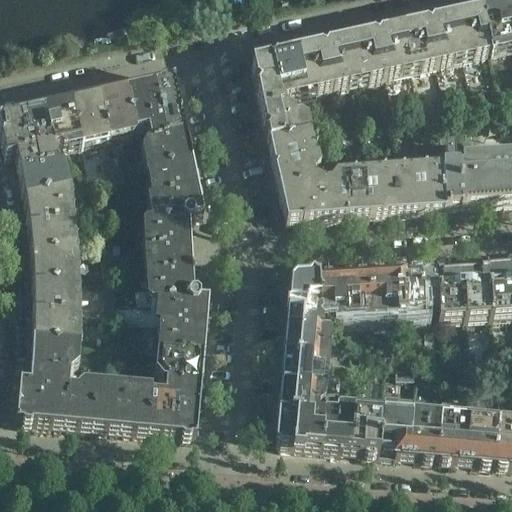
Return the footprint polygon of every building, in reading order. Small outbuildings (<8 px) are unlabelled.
[(511,56),(511,51),(504,16),(479,21),(479,22),(488,61),(511,56)] [(488,62),(488,61),(479,22),(452,27),(460,64),(470,62),(471,65),(488,62)] [(460,64),(452,27),(426,33),(435,74),(451,70),(450,66),(460,64)] [(435,74),(426,33),(402,39),(409,75),(419,73),(420,77),(435,74)] [(409,75),(402,39),(374,45),(383,85),(399,82),(398,78),(409,75)] [(383,85),(374,45),(348,50),(356,87),(367,85),(368,89),(383,85)] [(356,87),(348,50),(321,56),(330,97),(347,93),(346,89),(356,87)] [(330,97),(321,56),(296,62),(304,98),(314,96),(315,100),(330,97)] [(304,98),(296,62),(270,67),(278,107),(283,106),(295,104),(294,101),(304,98)] [(278,107),(270,67),(249,72),(260,121),(285,115),(283,106),(278,107)] [(183,143),(171,89),(166,90),(164,89),(158,90),(157,92),(124,99),(132,138),(143,136),(146,151),(183,143)] [(132,138),(124,99),(70,111),(78,151),(132,138)] [(78,151),(70,111),(15,123),(21,149),(28,148),(34,176),(53,171),(50,154),(57,153),(60,155),(78,151)] [(309,142),(305,126),(300,123),(294,125),(292,118),(290,116),(286,117),(285,115),(260,121),(267,152),(305,143),(309,142)] [(34,176),(28,148),(21,149),(15,123),(11,124),(9,123),(3,124),(1,127),(0,126),(0,149),(4,167),(13,165),(17,180),(34,176)] [(342,167),(340,139),(325,141),(331,168),(342,167)] [(189,170),(183,143),(146,151),(142,157),(147,180),(189,170)] [(316,175),(314,166),(311,151),(307,151),(305,143),(267,152),(277,198),(306,192),(314,184),(313,179),(316,175)] [(112,175),(108,156),(102,158),(105,177),(112,175)] [(511,164),(461,167),(462,175),(441,177),(441,180),(444,222),(447,222),(447,220),(458,219),(458,221),(463,221),(463,215),(511,211),(511,164)] [(195,197),(189,170),(147,180),(151,198),(146,199),(148,206),(195,197)] [(63,199),(58,175),(53,171),(34,176),(17,180),(21,203),(22,209),(60,200),(63,199)] [(444,222),(441,180),(431,181),(431,176),(415,177),(418,224),(444,222)] [(418,224),(415,177),(400,178),(401,183),(392,184),(394,225),(418,224)] [(394,225),(392,184),(382,184),(382,179),(368,180),(370,227),(394,225)] [(370,227),(368,180),(352,182),(353,186),(343,187),(346,228),(370,227)] [(346,228),(343,187),(343,183),(333,184),(328,190),(325,189),(321,204),(322,230),(346,228)] [(322,230),(321,204),(325,189),(314,184),(306,192),(277,198),(284,232),(322,230)] [(201,226),(195,197),(148,206),(152,228),(192,228),(201,226)] [(70,231),(67,218),(63,219),(60,200),(22,209),(24,224),(26,238),(70,231)] [(107,213),(106,200),(96,200),(98,226),(107,224),(107,213)] [(116,232),(115,212),(107,213),(107,224),(108,233),(116,232)] [(189,255),(187,233),(189,233),(192,230),(192,228),(152,228),(147,229),(148,257),(189,255)] [(70,261),(68,244),(72,243),(70,231),(26,238),(28,256),(29,265),(70,261)] [(190,281),(189,255),(148,257),(149,283),(190,281)] [(71,291),(70,273),(74,272),(73,261),(70,261),(29,265),(30,276),(31,294),(71,291)] [(111,281),(110,261),(101,262),(103,281),(111,281)] [(511,277),(485,280),(485,278),(483,278),(483,280),(482,280),(482,282),(435,285),(435,283),(420,284),(422,324),(422,325),(434,325),(435,336),(511,330),(511,277)] [(192,304),(190,281),(149,283),(150,309),(159,309),(197,309),(197,307),(194,303),(192,304)] [(422,324),(420,284),(393,285),(396,329),(406,328),(406,325),(422,324)] [(396,329),(393,285),(367,287),(370,324),(387,323),(387,329),(396,329)] [(370,324),(367,287),(342,289),(346,332),(356,331),(355,325),(370,324)] [(346,332),(342,289),(316,290),(318,323),(322,327),(335,326),(335,333),(346,332)] [(318,323),(316,290),(292,292),(288,296),(284,337),(322,340),(322,336),(319,333),(322,327),(318,323)] [(71,308),(71,291),(31,294),(31,304),(32,318),(76,320),(76,308),(71,308)] [(204,337),(207,309),(197,309),(159,309),(157,333),(204,337)] [(70,353),(70,335),(72,334),(76,334),(76,320),(32,318),(31,338),(31,350),(70,353)] [(202,364),(204,337),(157,333),(156,343),(161,343),(160,361),(202,364)] [(332,355),(333,347),(328,341),(322,340),(284,337),(283,351),(281,353),(281,359),(282,362),(282,365),(324,369),(325,355),(332,355)] [(70,381),(73,353),(70,353),(31,350),(31,357),(30,373),(30,378),(52,380),(69,381),(70,381)] [(133,373),(134,359),(127,358),(127,363),(126,373),(133,373)] [(199,393),(202,364),(160,361),(158,380),(157,382),(163,390),(176,391),(199,393)] [(322,387),(324,369),(282,365),(281,368),(280,370),(279,376),(280,379),(279,395),(327,399),(328,387),(322,387)] [(511,393),(511,376),(502,376),(501,392),(511,393)] [(49,410),(52,380),(30,378),(28,393),(18,392),(15,432),(20,433),(23,435),(28,435),(31,434),(35,434),(38,409),(49,410)] [(64,437),(67,399),(69,381),(52,380),(49,410),(38,409),(35,434),(64,437)] [(171,447),(176,391),(163,390),(161,404),(150,403),(146,444),(171,447)] [(194,449),(199,393),(176,391),(171,447),(179,447),(181,449),(187,450),(189,448),(194,449)] [(319,423),(320,409),(326,410),(327,399),(279,395),(278,408),(276,411),(275,417),(277,419),(277,421),(316,425),(319,423)] [(91,439),(94,398),(78,397),(76,400),(67,399),(64,437),(91,439)] [(119,442),(123,401),(94,398),(91,439),(119,442)] [(146,444),(150,403),(123,401),(119,442),(146,444)] [(348,462),(353,415),(343,414),(342,421),(330,420),(326,422),(325,423),(324,423),(320,460),(348,462)] [(377,465),(381,424),(365,423),(365,416),(353,415),(348,462),(363,464),(365,466),(371,466),(374,465),(377,465)] [(405,468),(409,420),(397,418),(396,423),(381,421),(381,424),(377,465),(405,468)] [(434,470),(438,429),(421,428),(422,421),(409,420),(405,468),(420,469),(423,471),(428,471),(431,470),(434,470)] [(320,460),(324,423),(319,423),(316,425),(277,421),(274,451),(278,456),(320,460)] [(463,473),(468,425),(456,424),(455,431),(438,429),(434,470),(437,470),(440,472),(445,473),(448,471),(463,473)] [(492,475),(497,434),(479,433),(480,426),(468,425),(463,473),(478,474),(480,476),(486,477),(489,475),(492,475)] [(511,477),(511,435),(497,434),(492,475),(494,476),(497,478),(503,478),(506,477),(511,477)]
